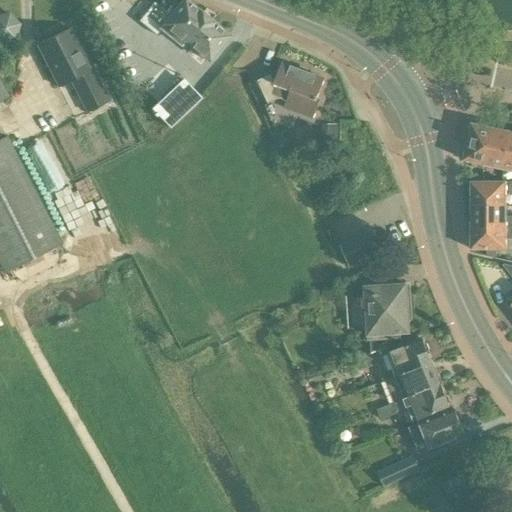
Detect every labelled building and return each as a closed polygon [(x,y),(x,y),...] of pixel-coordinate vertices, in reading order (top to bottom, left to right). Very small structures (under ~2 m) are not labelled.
[(169,15),(152,2),(137,21),(153,34),(159,28),(179,45),(182,41),(206,61),(227,36),(211,23),(212,22),(199,12),(199,13),(184,0),(183,0),(181,0),(176,7),(169,15)] [(37,44),(58,86),(71,79),(87,111),(109,100),(92,67),(90,68),(69,27),(37,44)] [(317,100),(325,79),(282,63),(276,79),(273,78),(271,75),(258,80),(269,104),(280,99),(299,106),(296,113),(314,119),(320,101),(317,100)] [(181,81),(149,110),(154,115),(151,117),(153,119),(155,117),(167,129),(198,99),(181,81)] [(484,164),(490,137),(492,128),(472,123),(464,161),(472,163),(471,166),(483,169),(483,166),(484,164)] [(503,170),(511,135),(511,133),(511,132),(492,128),(490,137),(484,164),(483,166),(503,170)] [(511,133),(511,135),(503,170),(511,172),(511,133)] [(0,263),(5,273),(62,244),(7,137),(0,140),(0,263)] [(472,204),(506,204),(506,182),(472,182),(472,204)] [(511,226),(511,216),(506,217),(506,204),(472,204),(472,227),(495,227),(506,227),(511,226)] [(506,250),(506,239),(511,239),(511,226),(506,227),(495,227),(472,227),(472,250),(486,250),(497,250),(506,250)] [(383,252),(374,232),(341,246),(350,266),(383,252)] [(497,259),(497,250),(486,250),(486,256),(497,259)] [(511,266),(504,265),(502,266),(511,278),(511,266)] [(409,322),(412,320),(411,298),(407,295),(407,285),(385,286),(385,281),(368,282),(369,297),(366,297),(368,325),(370,325),(371,339),(399,338),(398,333),(410,333),(409,322)] [(423,340),(387,354),(396,377),(423,367),(432,364),(428,352),(429,350),(427,344),(424,343),(423,340)] [(396,377),(386,381),(395,403),(400,401),(405,399),(441,385),(440,383),(440,382),(440,377),(436,372),(433,364),(432,364),(423,367),(396,377)] [(395,403),(392,404),(396,412),(403,410),(408,408),(413,421),(449,407),(448,404),(449,402),(447,396),(445,395),(442,389),(441,385),(405,399),(400,401),(395,403)] [(392,404),(377,410),(381,421),(397,415),(396,412),(392,404)] [(455,410),(419,423),(409,427),(419,453),(465,435),(460,423),(462,420),(460,413),(456,413),(455,410)] [(422,470),(415,454),(386,468),(393,483),(422,470)]
